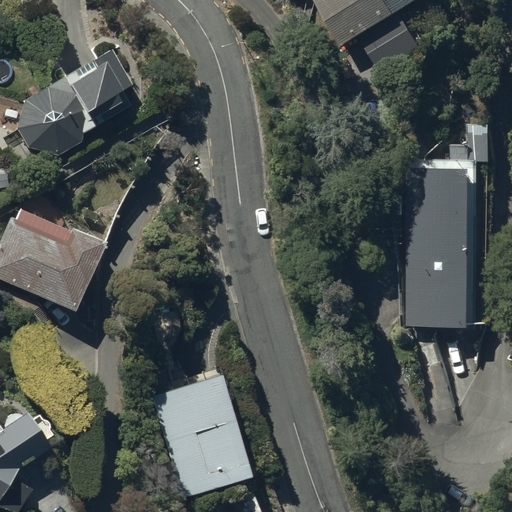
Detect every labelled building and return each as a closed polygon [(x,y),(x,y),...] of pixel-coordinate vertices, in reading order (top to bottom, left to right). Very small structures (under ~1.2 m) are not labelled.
[(314,0),(342,42),(408,0),(314,0)] [(131,82),(109,47),(98,55),(92,46),(58,69),(65,80),(46,83),(23,97),(17,127),(27,145),(58,153),(81,139),(81,132),(130,101),(122,88),(131,82)] [(490,121),(467,120),(467,159),(489,159),(490,121)] [(408,324),(472,323),(470,163),(407,164),(408,324)] [(0,277),(72,308),(102,238),(70,225),(69,229),(18,208),(14,218),(8,215),(0,234),(0,277)] [(251,474),(218,373),(150,394),(183,495),(251,474)] [(0,504),(12,511),(13,511),(30,486),(24,483),(29,475),(17,467),(49,446),(44,439),(51,434),(48,429),(48,428),(48,427),(48,426),(48,425),(48,424),(48,423),(47,422),(47,421),(46,421),(46,420),(45,419),(44,419),(44,418),(43,418),(42,418),(41,417),(40,417),(38,413),(30,418),(24,410),(20,413),(19,412),(18,412),(17,412),(16,411),(15,411),(14,411),(13,411),(13,412),(12,412),(11,412),(10,412),(9,413),(8,414),(7,415),(6,416),(6,417),(5,417),(5,418),(5,419),(4,420),(4,421),(4,422),(4,423),(4,424),(5,424),(0,427),(0,504)]
